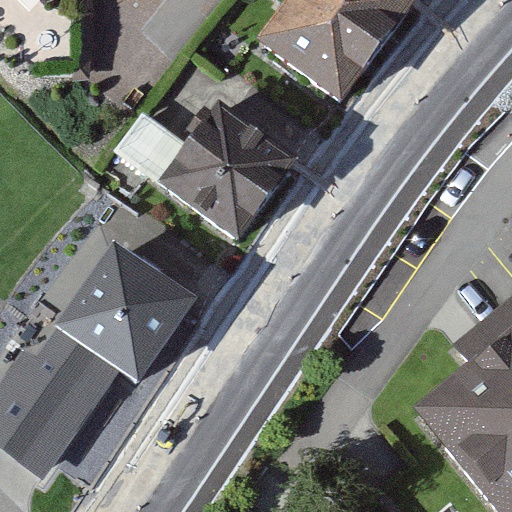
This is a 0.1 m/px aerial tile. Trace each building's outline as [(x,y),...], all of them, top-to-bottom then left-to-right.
[(68,0),(5,0),(7,1),(7,0),(33,0),(50,17),(68,0)] [(410,23),(380,0),(314,0),(270,57),(341,112),(410,23)] [(291,183),(224,132),(172,200),(240,251),(291,183)] [(193,305),(113,249),(56,331),(118,374),(136,386),(193,305)] [(118,374),(56,331),(36,359),(25,351),(0,386),(0,451),(43,482),(118,374)] [(511,511),(511,354),(429,421),(501,511),(511,511)]
